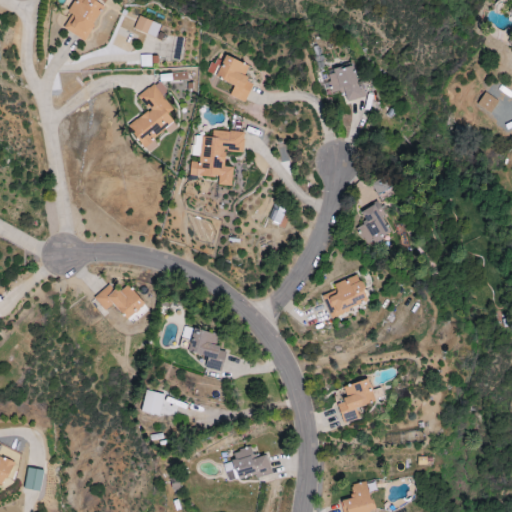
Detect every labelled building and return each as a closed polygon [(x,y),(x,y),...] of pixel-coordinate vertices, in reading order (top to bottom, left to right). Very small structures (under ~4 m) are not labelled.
[(87,0),(74,0),(68,12),(71,13),(64,30),(87,41),(103,7),(87,0)] [(160,24),(138,16),(134,29),(156,37),(160,24)] [(230,96),(245,103),(253,82),(244,78),(249,65),(225,55),(223,61),(214,58),(207,73),(235,84),(230,96)] [(362,98),(355,66),(328,71),(332,93),(344,90),(347,101),(362,98)] [(148,110),(128,126),(148,153),(158,145),(155,140),(176,125),(168,113),(173,110),(162,95),(167,91),(160,80),(138,96),(148,110)] [(476,105),(490,114),(498,101),(485,92),(476,105)] [(243,153),(244,133),(212,131),(212,137),(201,137),(199,163),(190,162),(189,175),(219,177),(218,185),(232,186),(233,167),(224,167),(225,151),(243,153)] [(394,189),(390,175),(371,182),(375,195),(394,189)] [(355,228),(365,247),(391,234),(376,204),(361,212),(366,222),(355,228)] [(332,318),(370,302),(359,275),(334,285),(336,290),(323,295),(332,318)] [(105,311),(113,304),(127,320),(145,305),(127,285),(118,293),(109,283),(93,298),(105,311)] [(337,403),(343,424),(359,419),(356,408),(376,402),(370,379),(343,387),(347,400),(337,403)] [(159,416),(164,395),(146,390),(141,412),(159,416)] [(0,484),(5,487),(18,453),(0,445),(0,484)] [(266,455),(254,458),(251,447),(233,452),(235,461),(223,464),(228,483),(270,473),(266,455)] [(24,489),(40,492),(43,471),(27,468),(24,489)] [(342,511),(374,511),(375,511),(366,481),(350,486),(353,498),(339,502),(342,511)]
